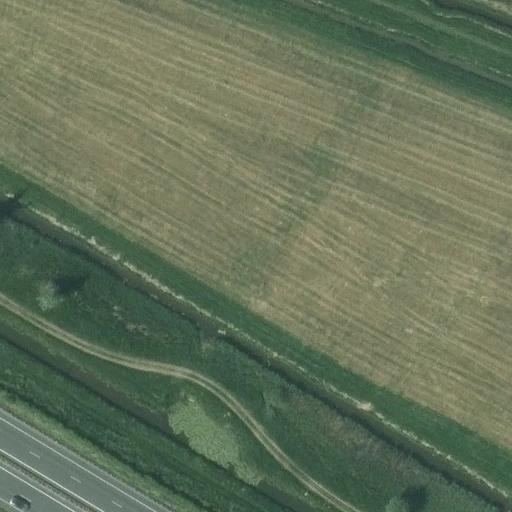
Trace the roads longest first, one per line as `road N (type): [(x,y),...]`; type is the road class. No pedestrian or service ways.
road 1 (track): [(0,306),(196,378),(303,485),(347,511)]
road 2 (trunk): [(127,511),(0,435)]
